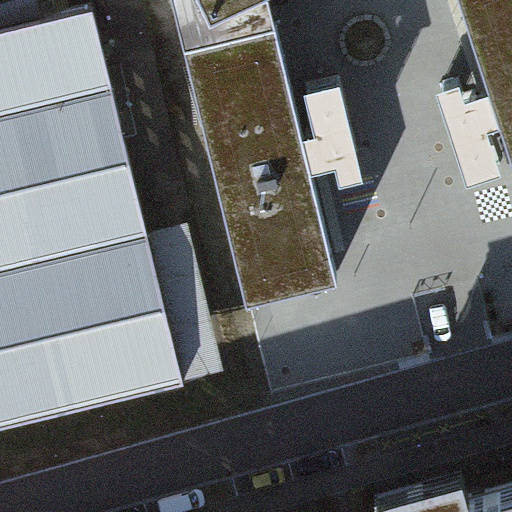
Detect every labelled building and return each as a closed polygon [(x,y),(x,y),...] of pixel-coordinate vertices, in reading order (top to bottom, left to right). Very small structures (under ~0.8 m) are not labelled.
[(214,27),(201,0),(173,0),(187,58),(277,35),(268,2),(214,27)] [(201,0),(214,27),(268,2),(271,0),(201,0)] [(511,0),(462,0),(491,91),(466,100),(460,84),(437,93),(447,122),(467,185),(503,174),(489,133),(503,127),(511,156),(511,0)] [(0,420),(224,366),(188,217),(147,227),(92,1),(0,23),(0,420)] [(277,35),(187,58),(251,315),(341,292),(311,174),(335,169),(340,187),(365,181),(355,141),(343,83),(305,91),(315,136),(302,138),(277,35)] [(462,464),(374,489),(380,511),(511,511),(511,480),(470,492),(462,464)]
